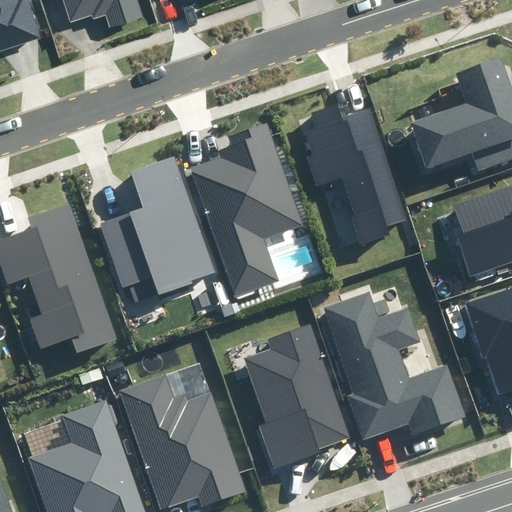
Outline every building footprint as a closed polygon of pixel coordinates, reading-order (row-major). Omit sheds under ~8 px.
[(0,0),(0,52),(38,41),(25,0),(0,0)] [(146,19),(140,0),(63,0),(69,21),(104,11),(110,30),(146,19)] [(464,102),(410,121),(427,168),(473,152),(479,169),(511,157),(511,81),(503,55),(454,73),(464,102)] [(407,222),(372,108),(345,116),(341,104),(312,113),(317,129),(308,132),(315,155),(310,157),(318,183),(338,176),(360,247),(394,236),(391,227),(407,222)] [(305,227),(270,122),(229,135),(233,145),(218,150),(220,156),(189,166),(234,300),(284,283),(269,239),(305,227)] [(216,271),(175,158),(133,172),(145,206),(100,222),(123,288),(153,278),(157,292),(216,271)] [(456,235),(470,275),(511,260),(511,184),(454,205),(464,232),(456,235)] [(118,340),(72,204),(25,219),(28,226),(0,235),(0,269),(4,282),(29,273),(43,315),(32,318),(42,348),(71,338),(77,354),(118,340)] [(511,286),(465,303),(497,394),(511,388),(511,286)] [(369,292),(324,307),(355,395),(347,398),(362,441),(409,424),(413,435),(466,416),(448,365),(411,378),(400,349),(422,341),(410,307),(378,318),(369,292)] [(269,349),(244,357),(265,421),(259,424),(274,469),(321,453),(318,447),(347,437),(309,326),(266,340),(269,349)] [(166,374),(119,390),(160,511),(199,497),(202,507),(246,492),(212,391),(187,400),(184,394),(174,397),(166,374)] [(71,443),(29,457),(48,511),(144,511),(105,400),(61,416),(71,443)] [(0,511),(12,511),(0,476),(0,511)]
